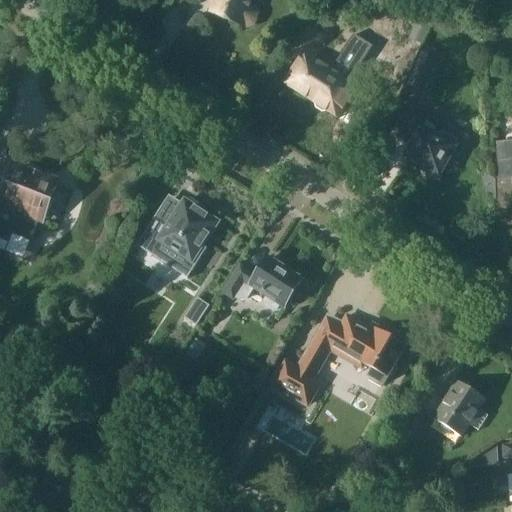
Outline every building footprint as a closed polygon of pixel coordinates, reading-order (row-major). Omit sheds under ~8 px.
[(216,0),(211,13),(247,28),(254,24),(259,14),(256,7),(250,5),(252,0),(216,0)] [(315,0),(312,5),(326,14),(335,0),(315,0)] [(423,7),(411,38),(421,43),(435,12),(423,7)] [(330,72),(311,102),(315,105),(316,109),(323,113),(326,112),(338,119),(362,82),(354,77),(372,48),(354,36),(330,72)] [(307,47),(283,84),(295,92),(296,96),(302,100),(306,99),(311,102),(330,72),(315,62),(325,48),(312,39),(307,47)] [(408,83),(407,86),(423,93),(437,60),(421,52),(408,83)] [(414,109),(402,131),(413,138),(417,140),(406,158),(438,176),(446,161),(453,165),(467,139),(445,127),(439,137),(433,134),(439,124),(422,114),(414,109)] [(0,206),(0,238),(5,241),(11,238),(13,233),(23,238),(30,241),(38,222),(36,221),(38,216),(40,216),(54,183),(16,168),(3,202),(5,203),(3,208),(0,206)] [(511,187),(511,178),(495,178),(496,200),(511,198),(511,187)] [(511,198),(496,200),(497,226),(511,224),(511,198)] [(155,218),(137,246),(151,256),(160,242),(195,265),(193,268),(194,269),(196,266),(207,249),(203,247),(218,223),(203,213),(206,209),(191,199),(188,203),(185,201),(168,227),(156,219),(167,203),(165,202),(155,218)] [(224,290),(222,293),(234,301),(235,299),(240,301),(247,300),(255,288),(266,295),(262,301),(277,310),(281,304),(285,307),(286,305),(302,280),(267,259),(256,276),(240,266),(224,290)] [(198,298),(185,319),(186,319),(188,316),(198,323),(196,326),(197,327),(210,307),(198,298)] [(285,362),(272,383),(308,404),(320,383),(311,377),(314,373),(316,374),(329,351),(331,352),(334,348),(374,371),(370,378),(383,386),(388,376),(393,376),(397,369),(394,365),(405,346),(375,329),(376,327),(373,325),(370,331),(353,321),(349,328),(341,323),(339,327),(329,321),(326,319),(323,325),(300,365),(302,366),(300,371),(285,362)] [(186,351),(168,380),(180,387),(198,359),(186,351)] [(445,402),(433,420),(460,438),(469,425),(474,429),(479,432),(489,417),(484,413),(479,410),(485,399),(454,379),(441,399),(445,402)] [(416,407),(402,429),(414,436),(427,414),(416,407)] [(105,425),(104,444),(126,446),(128,428),(105,425)] [(511,444),(503,445),(504,459),(511,458),(511,444)]
